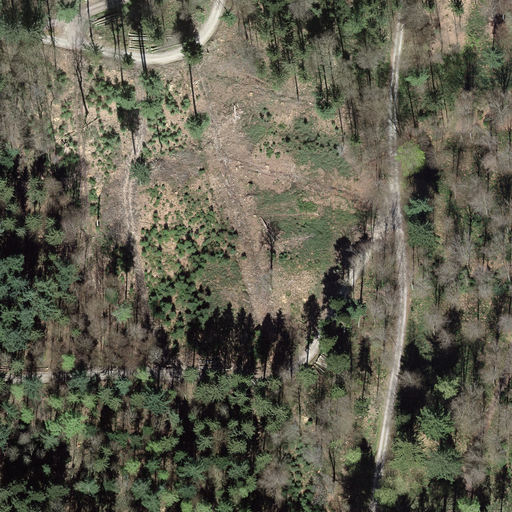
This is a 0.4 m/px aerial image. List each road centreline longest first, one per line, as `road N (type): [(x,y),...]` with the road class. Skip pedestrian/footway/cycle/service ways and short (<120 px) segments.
road 1 (track): [(372,511),(400,324),(391,88),(403,0)]
road 2 (track): [(395,201),(319,341),(284,379),(123,372),(0,383)]
road 3 (track): [(221,0),(203,41),(167,57),(73,42),(69,14)]
